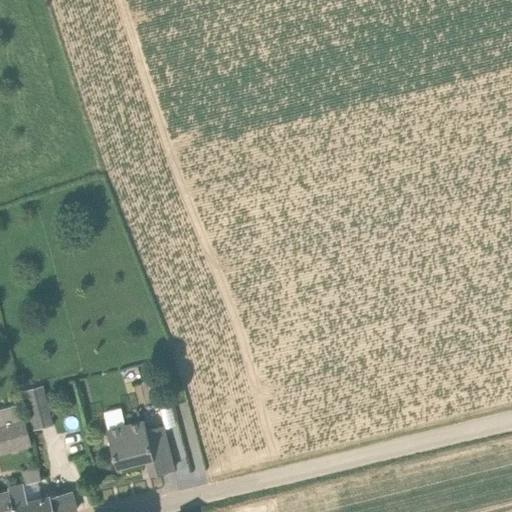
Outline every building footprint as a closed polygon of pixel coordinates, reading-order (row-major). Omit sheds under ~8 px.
[(27,404),(33,430),(52,425),(45,399),(27,404)] [(0,452),(32,444),(25,420),(0,426),(0,452)] [(146,430),(144,420),(108,429),(117,467),(152,458),(156,472),(151,474),(150,472),(149,473),(150,475),(174,469),(163,426),(146,430)] [(23,483),(23,485),(36,481),(41,480),(38,467),(22,472),(24,483),(23,483)] [(9,492),(14,511),(45,511),(42,498),(40,498),(36,481),(23,485),(9,489),(9,492)] [(45,511),(72,511),(75,511),(70,491),(42,498),(45,511)] [(0,511),(14,511),(9,492),(0,494),(0,511)]
